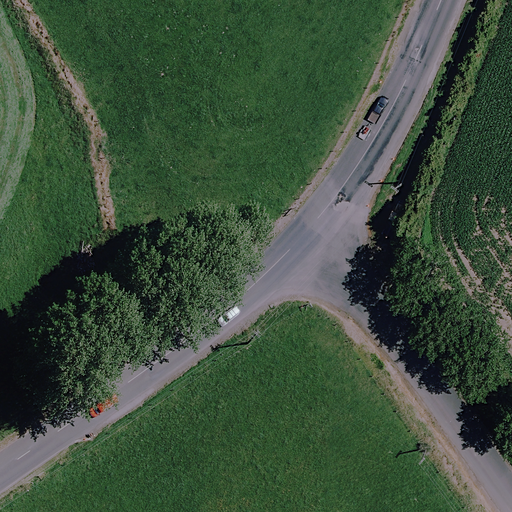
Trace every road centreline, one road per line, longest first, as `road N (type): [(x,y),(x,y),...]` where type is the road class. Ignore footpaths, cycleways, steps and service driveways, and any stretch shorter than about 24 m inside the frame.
road 1 (unclassified): [(313,224),(191,336),(0,473)]
road 2 (residential): [(313,224),(511,504)]
road 3 (unclassified): [(441,0),(360,162),(313,224)]
